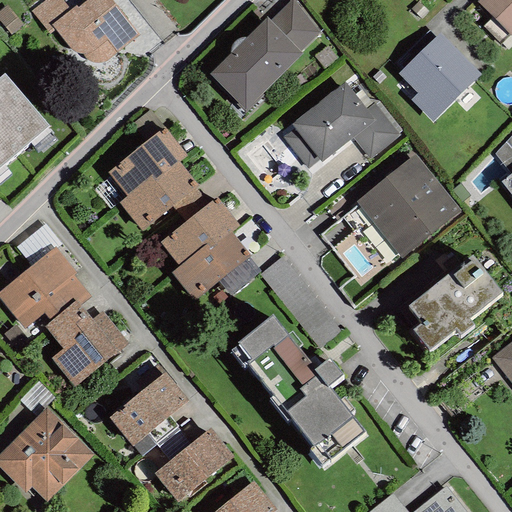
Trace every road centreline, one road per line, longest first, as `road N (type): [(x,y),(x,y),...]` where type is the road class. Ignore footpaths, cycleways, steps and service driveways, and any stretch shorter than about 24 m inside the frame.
road 1 (residential): [(155,82),(496,511)]
road 2 (residential): [(155,82),(0,236)]
